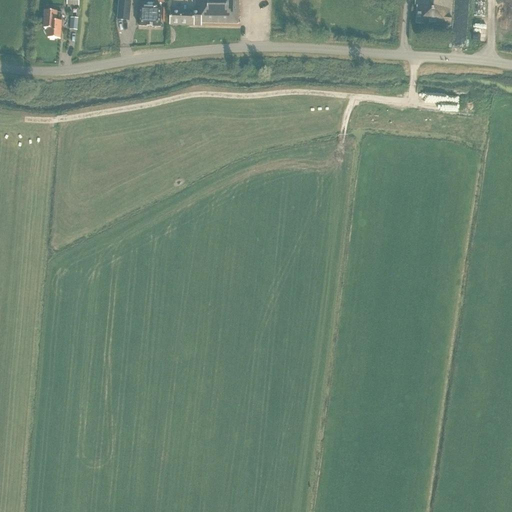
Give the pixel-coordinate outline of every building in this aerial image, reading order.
[(118,0),(117,20),(129,21),(131,0),(118,0)] [(201,26),(201,23),(238,24),(238,0),(195,0),(195,11),(195,12),(171,12),(170,24),(201,26)] [(450,26),(452,0),(415,0),(415,6),(417,6),(416,23),(450,26)] [(139,26),(160,27),(161,9),(139,8),(139,26)] [(45,11),(43,28),(48,29),(48,38),(60,39),(62,22),(61,22),(62,13),(57,13),(57,12),(45,11)] [(69,29),(76,29),(78,18),(70,18),(69,29)]
